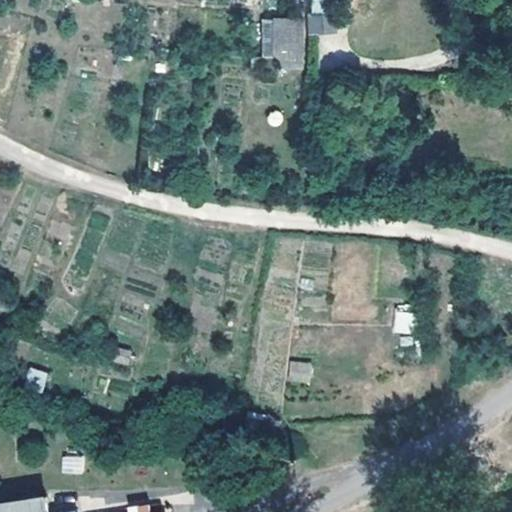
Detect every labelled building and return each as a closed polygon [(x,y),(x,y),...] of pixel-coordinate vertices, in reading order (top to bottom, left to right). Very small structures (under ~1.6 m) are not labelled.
[(330,12),(331,0),(309,0),(309,12),(330,12)] [(307,16),(306,32),(329,32),(330,16),(307,16)] [(296,68),(299,21),(279,19),(269,20),(268,61),(268,67),(296,68)] [(413,332),(412,307),(394,308),(394,332),(413,332)] [(288,383),(311,382),(311,361),(288,361),(288,383)] [(30,366),(22,387),(41,394),(49,373),(30,366)] [(84,472),(83,456),(61,456),(61,473),(84,472)] [(44,511),(43,500),(0,504),(0,511),(44,511)]
